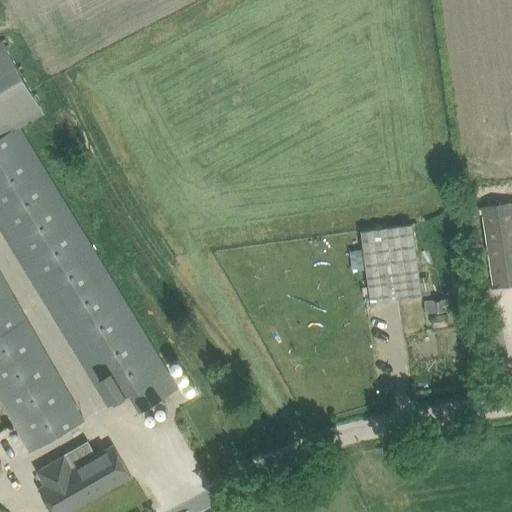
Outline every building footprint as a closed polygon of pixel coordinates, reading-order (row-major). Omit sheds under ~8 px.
[(177,386),(19,127),(44,112),(2,40),(0,40),(0,227),(108,405),(129,392),(139,410),(177,386)] [(511,202),(482,207),(491,266),(494,286),(511,282),(511,202)] [(366,269),(367,282),(370,302),(422,295),(412,223),(360,230),(363,249),(366,269)] [(363,249),(350,251),(353,271),(366,269),(363,249)] [(0,398),(30,451),(84,420),(0,271),(0,398)] [(445,300),(426,302),(427,314),(446,312),(445,300)] [(446,315),(433,316),(434,326),(448,324),(446,315)] [(478,328),(466,329),(466,336),(479,335),(478,328)] [(207,393),(186,404),(209,446),(230,435),(207,393)] [(70,451),(42,467),(50,480),(44,484),(59,511),(67,511),(137,473),(119,441),(78,465),(70,451)]
